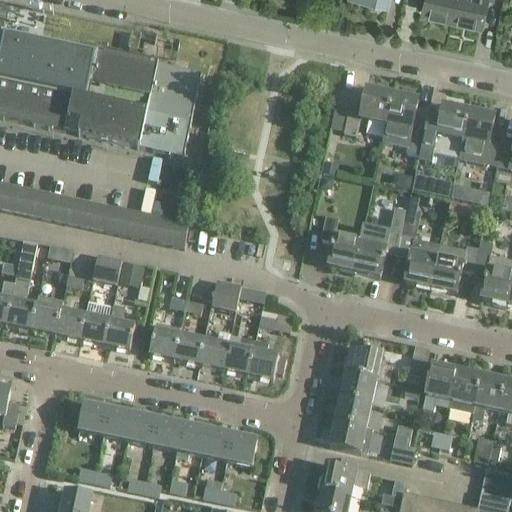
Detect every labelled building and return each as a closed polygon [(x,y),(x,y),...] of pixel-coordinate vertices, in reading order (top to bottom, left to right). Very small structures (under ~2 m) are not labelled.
[(424,0),(422,14),(451,20),(455,0),(424,0)] [(455,0),(451,20),(481,26),(486,0),(455,0)] [(0,123),(183,161),(201,76),(157,67),(157,65),(101,53),(101,56),(2,35),(3,29),(0,28),(0,123)] [(382,142),(384,132),(391,100),(364,95),(359,119),(347,116),(342,140),(355,143),(358,127),(366,129),(364,139),(382,142)] [(391,100),(384,132),(382,142),(381,148),(407,153),(407,154),(418,156),(424,133),(412,130),(417,106),(391,100)] [(424,133),(418,156),(457,165),(467,117),(441,111),(436,135),(424,133)] [(467,117),(457,165),(482,170),(495,173),(500,149),(489,147),(494,122),(467,117)] [(511,151),(500,149),(495,173),(507,175),(511,176),(511,151)] [(324,166),(321,177),(334,180),(336,169),(324,166)] [(393,178),(391,190),(408,194),(411,181),(393,178)] [(320,181),(318,193),(330,196),(333,183),(320,181)] [(438,185),(435,201),(449,203),(452,188),(438,185)] [(4,190),(0,209),(0,215),(12,218),(17,193),(4,190)] [(17,193),(12,218),(24,220),(30,196),(17,193)] [(473,195),(470,207),(486,211),(488,198),(473,195)] [(30,196),(24,220),(37,223),(42,199),(30,196)] [(42,199),(37,223),(50,226),(55,201),(42,199)] [(511,202),(505,200),(501,215),(511,217),(511,202)] [(55,201),(50,226),(62,229),(68,204),(55,201)] [(409,202),(406,215),(415,217),(418,204),(409,202)] [(68,204),(62,229),(75,231),(80,207),(68,204)] [(80,207),(75,231),(88,234),(93,209),(80,207)] [(450,207),(447,219),(482,226),(485,214),(450,207)] [(93,209),(88,234),(101,237),(106,212),(93,209)] [(106,212),(101,237),(183,254),(188,230),(106,212)] [(362,234),(352,278),(379,284),(383,260),(396,262),(406,217),(392,214),(387,239),(362,234)] [(406,217),(396,262),(408,265),(403,289),(429,295),(438,251),(413,246),(419,219),(406,217)] [(326,273),(352,278),(362,234),(361,233),(358,246),(333,241),(337,225),(324,222),(319,246),(331,249),(326,273)] [(485,223),(483,233),(494,236),(496,225),(485,223)] [(438,251),(429,295),(455,300),(460,276),(473,279),(479,248),(478,247),(477,255),(465,253),(464,256),(438,251)] [(479,305),(506,311),(511,283),(511,266),(489,262),(491,250),(479,248),(473,279),(484,281),(479,305)] [(48,251),(45,264),(52,265),(54,266),(57,255),(57,253),(48,251)] [(97,262),(92,285),(116,290),(121,267),(97,262)] [(13,291),(5,332),(29,337),(34,311),(24,309),(32,269),(19,266),(18,271),(15,283),(13,291)] [(2,267),(0,274),(0,279),(15,283),(18,271),(2,267)] [(144,274),(122,269),(118,290),(140,294),(144,274)] [(67,282),(65,293),(80,296),(83,285),(67,282)] [(0,331),(5,332),(13,291),(2,288),(0,297),(0,331)] [(239,293),(215,288),(210,312),(234,317),(237,304),(239,293)] [(239,293),(237,304),(248,307),(250,294),(239,292),(239,293)] [(167,314),(183,318),(185,306),(170,303),(167,314)] [(185,306),(183,318),(199,321),(202,310),(185,306)] [(29,337),(53,342),(58,316),(34,311),(29,337)] [(108,327),(103,353),(128,358),(133,332),(121,329),(124,314),(112,312),(109,327),(108,327)] [(58,316),(53,342),(78,348),(84,321),(58,316)] [(273,336),(289,339),(290,333),(292,323),(276,320),(276,324),(275,325),(273,336)] [(84,321),(78,348),(103,353),(108,327),(84,321)] [(259,322),(256,334),(273,337),(273,336),(275,325),(259,322)] [(148,362),(173,367),(178,341),(179,341),(180,335),(155,329),(148,362)] [(203,346),(197,372),(222,377),(229,342),(230,342),(230,340),(206,335),(204,346),(203,346)] [(178,341),(173,367),(197,372),(203,346),(179,341),(178,341)] [(229,342),(222,377),(246,383),(254,347),(230,342),(229,342)] [(254,347),(246,383),(271,388),(273,379),(282,381),(285,364),(265,360),(267,350),(254,347)] [(410,366),(405,392),(419,395),(425,369),(428,355),(414,352),(411,367),(410,366)] [(344,379),(376,386),(388,389),(391,373),(379,370),(381,361),(383,362),(383,359),(373,357),(359,354),(358,356),(350,354),(344,379)] [(431,371),(422,415),(433,418),(434,412),(447,415),(456,376),(431,371)] [(456,376),(447,415),(471,420),(480,381),(456,376)] [(344,379),(339,404),(371,411),(376,386),(344,379)] [(480,381),(471,420),(470,426),(481,428),(484,414),(498,417),(505,387),(480,381)] [(511,388),(505,387),(498,417),(511,420),(511,388)] [(403,402),(417,405),(419,395),(405,392),(403,402)] [(0,394),(0,422),(2,423),(0,432),(13,435),(18,411),(7,408),(9,397),(0,394)] [(339,404),(334,428),(366,435),(371,411),(339,404)] [(79,438),(104,443),(108,418),(84,413),(79,438)] [(108,418),(104,443),(127,447),(133,423),(108,418)] [(133,423),(127,447),(154,453),(159,428),(133,423)] [(159,428),(154,453),(175,457),(182,433),(159,428)] [(334,428),(328,454),(360,461),(366,435),(334,428)] [(397,432),(395,441),(409,443),(411,435),(397,432)] [(182,433),(175,457),(202,463),(206,438),(182,433)] [(206,438),(202,463),(225,467),(229,442),(206,438)] [(432,438),(429,453),(438,455),(442,440),(432,438)] [(442,440),(438,455),(447,457),(451,442),(442,440)] [(390,463),(411,467),(414,454),(407,453),(409,443),(395,441),(390,463)] [(229,442),(225,467),(250,472),(255,448),(229,442)] [(477,444),(472,468),(486,470),(488,464),(491,451),(491,447),(477,444)] [(491,451),(488,464),(497,466),(500,452),(491,451)] [(324,471),(319,497),(350,504),(353,491),(366,494),(369,481),(324,471)] [(511,480),(485,474),(480,499),(510,505),(511,494),(511,480)] [(79,475),(77,486),(92,489),(94,478),(79,475)] [(94,478),(92,489),(108,492),(111,482),(94,478)] [(128,485),(125,496),(125,497),(142,500),(144,489),(128,485)] [(167,498),(169,498),(184,502),(186,490),(170,486),(167,498)] [(144,489),(142,500),(157,504),(160,492),(144,489)] [(203,494),(201,505),(217,508),(219,497),(203,494)] [(219,497),(217,508),(233,511),(235,500),(219,497)] [(348,511),(350,504),(319,497),(315,511),(348,511)] [(64,499),(61,511),(87,511),(89,504),(64,499)] [(477,511),(508,511),(510,505),(480,499),(477,511)] [(380,510),(387,511),(400,511),(402,504),(382,500),(380,510)] [(400,511),(451,511),(452,511),(403,501),(402,504),(400,511)]
